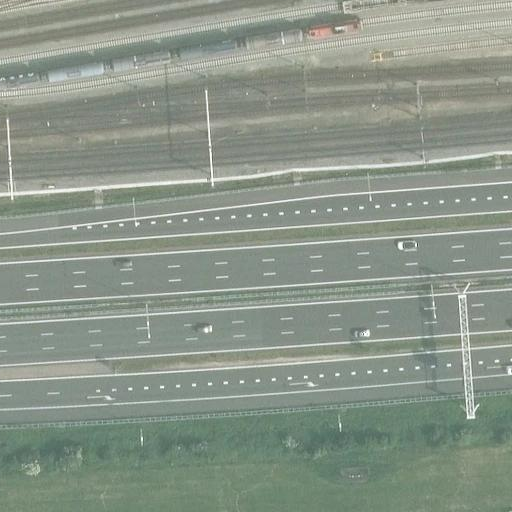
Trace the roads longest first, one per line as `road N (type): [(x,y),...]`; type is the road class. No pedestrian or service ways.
road 1 (motorway): [(511,204),(0,242)]
road 2 (motorway): [(0,344),(511,310)]
road 3 (motorway): [(511,252),(0,284)]
road 4 (motorway): [(0,390),(511,361)]
